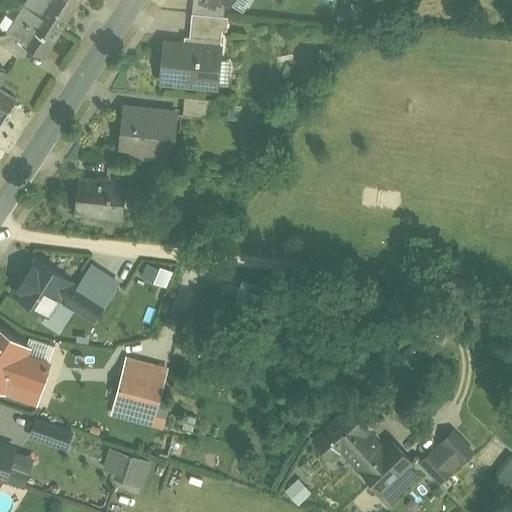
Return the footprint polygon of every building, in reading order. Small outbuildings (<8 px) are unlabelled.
[(54,0),(42,18),(63,31),(82,2),(78,0),(54,0)] [(222,0),(221,2),(217,0),(194,0),(194,13),(225,17),(227,1),(225,0),(222,0)] [(364,9),(353,5),(349,19),(359,23),(364,9)] [(42,18),(25,7),(9,33),(27,44),(26,45),(46,58),(63,31),(42,18)] [(225,17),(194,13),(191,37),(223,40),(223,29),(228,30),(229,17),(225,17)] [(223,40),(191,37),(191,44),(166,42),(162,82),(218,87),(223,40)] [(0,66),(0,87),(9,73),(0,66)] [(0,88),(0,106),(10,113),(18,100),(0,88)] [(218,99),(187,96),(185,115),(216,118),(218,99)] [(0,106),(0,128),(10,113),(0,106)] [(179,114),(125,108),(120,152),(145,155),(146,144),(175,148),(179,114)] [(136,166),(112,163),(110,181),(126,183),(126,184),(134,185),(136,166)] [(110,181),(80,178),(76,214),(122,219),(126,184),(126,183),(110,181)] [(68,279),(39,260),(25,282),(23,281),(13,295),(44,316),(56,297),(68,279)] [(173,272),(148,263),(143,277),(167,286),(173,272)] [(116,286),(92,270),(80,288),(105,304),(116,286)] [(267,287),(243,280),(231,320),(255,327),(267,287)] [(105,304),(80,288),(69,281),(60,296),(95,319),(105,304)] [(42,319),(60,330),(74,309),(56,297),(44,316),(42,319)] [(0,329),(0,390),(1,391),(25,399),(29,387),(40,391),(49,365),(24,355),(29,347),(0,329)] [(131,358),(127,371),(166,382),(170,369),(131,358)] [(166,382),(127,371),(118,404),(157,415),(160,405),(166,382)] [(157,415),(118,404),(115,415),(162,428),(168,407),(160,405),(157,415)] [(384,449),(364,427),(364,426),(363,425),(354,416),(355,416),(353,414),(353,415),(352,414),(349,416),(346,412),(327,430),(328,430),(317,440),(329,453),(340,443),(364,469),(363,470),(383,491),(414,462),(393,440),(384,449)] [(73,430),(39,418),(33,435),(67,447),(73,430)] [(474,452),(455,431),(443,443),(435,451),(453,470),(461,462),(462,463),(474,452)] [(0,478),(5,480),(15,450),(0,444),(0,478)] [(435,451),(434,451),(422,462),(441,482),(453,471),(453,470),(435,451)] [(141,459),(125,454),(118,476),(133,482),(141,459)] [(491,486),(502,494),(511,479),(511,458),(511,457),(491,486)]
